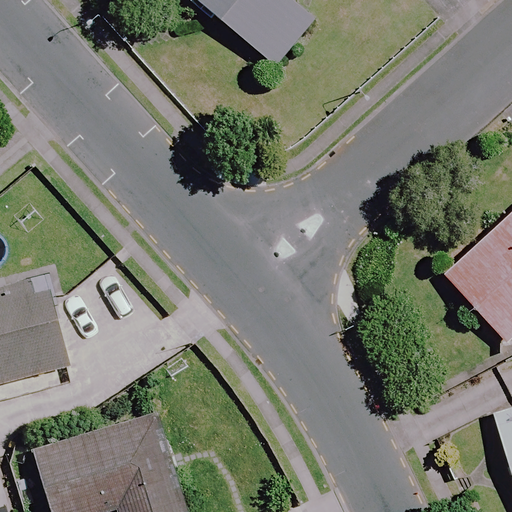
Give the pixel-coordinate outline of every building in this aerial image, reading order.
[(289,0),(186,0),(271,69),(309,23),(286,4),(289,0)] [(511,200),(424,278),(483,349),(511,325),(511,200)] [(41,293),(0,303),(0,389),(62,373),(43,301),(41,293)] [(511,511),(511,410),(475,422),(502,511),(511,511)] [(185,511),(157,414),(25,452),(42,511),(185,511)]
